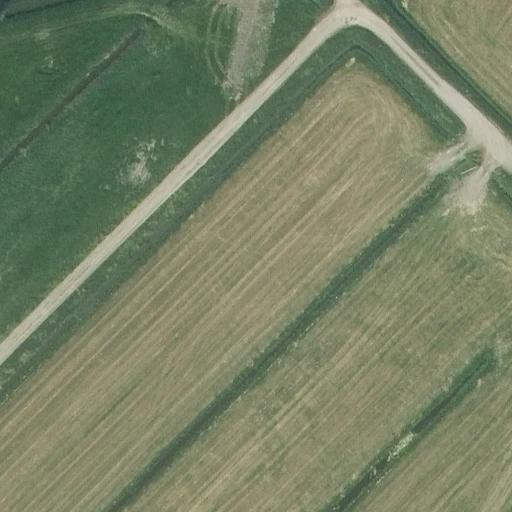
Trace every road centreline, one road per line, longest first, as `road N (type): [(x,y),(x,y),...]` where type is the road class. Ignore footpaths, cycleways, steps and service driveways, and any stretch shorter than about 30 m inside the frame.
road 1 (track): [(0,352),(350,1)]
road 2 (track): [(511,163),(349,0)]
